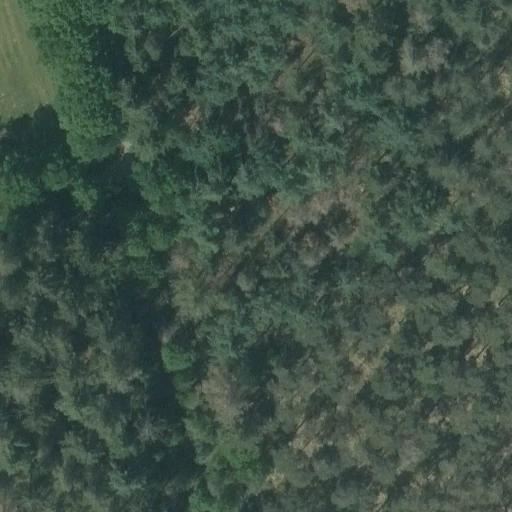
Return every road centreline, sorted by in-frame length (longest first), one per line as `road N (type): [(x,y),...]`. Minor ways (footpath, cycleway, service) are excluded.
road 1 (track): [(247,511),(135,180)]
road 2 (track): [(135,180),(81,0)]
road 3 (track): [(135,180),(0,186)]
